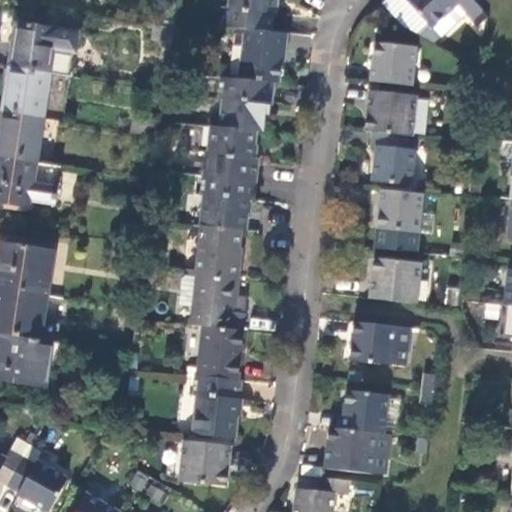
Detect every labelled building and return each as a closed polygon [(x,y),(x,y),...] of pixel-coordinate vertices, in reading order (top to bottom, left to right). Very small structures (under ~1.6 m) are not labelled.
[(273,0),(233,0),(232,8),(225,6),(222,26),(248,29),(269,31),(273,0)] [(474,21),(483,12),(472,0),(406,0),(406,1),(430,28),(432,28),(458,4),(460,6),(467,13),(474,21)] [(458,4),(432,28),(440,37),(467,13),(460,6),(458,4)] [(18,23),(11,68),(52,73),(73,76),(79,32),(47,27),(18,23)] [(288,33),(269,31),(248,29),(245,45),(239,45),(235,78),(273,82),(278,82),(283,50),(286,51),(288,33)] [(370,81),(411,85),(415,46),(374,43),(370,81)] [(52,73),(11,68),(4,112),(46,118),(52,73)] [(224,127),(228,128),(257,131),(265,132),(268,112),(260,111),(261,105),(270,106),(273,82),(235,78),(222,76),(220,100),(226,101),(223,127),(224,127)] [(404,135),(411,136),(415,95),(369,90),(365,131),(372,132),(404,135)] [(46,118),(4,112),(0,138),(0,156),(38,162),(46,118)] [(160,134),(162,121),(132,116),(130,130),(160,134)] [(257,131),(228,128),(224,127),(223,127),(213,126),(210,158),(214,158),(212,176),(251,180),(255,181),(258,161),(253,160),(257,131)] [(402,149),(404,135),(372,132),(371,145),(376,145),(372,181),(410,185),(413,150),(402,149)] [(38,162),(0,156),(0,202),(27,207),(26,208),(32,205),(34,201),(57,205),(63,165),(38,162)] [(251,180),(212,176),(210,196),(215,196),(212,226),(242,229),(244,229),(248,200),(251,180)] [(420,212),(422,194),(381,189),(377,228),(418,233),(420,212)] [(434,214),(420,212),(418,233),(432,234),(434,214)] [(120,224),(118,239),(139,242),(140,228),(120,224)] [(242,229),(212,226),(207,225),(202,268),(201,275),(239,279),(242,263),(240,261),(238,261),(242,229)] [(1,243),(0,248),(0,287),(48,295),(54,250),(1,243)] [(369,299),(416,304),(420,263),(373,258),(369,299)] [(201,275),(202,268),(189,267),(188,273),(190,274),(199,275),(201,275)] [(150,270),(140,268),(138,286),(148,287),(150,270)] [(199,275),(190,274),(185,279),(182,306),(195,307),(199,275)] [(238,294),(239,279),(201,275),(199,275),(195,307),(194,325),(206,326),(243,330),(246,312),(236,311),(238,294)] [(48,295),(0,287),(0,332),(42,339),(48,295)] [(247,294),(238,294),(236,311),(246,312),(247,294)] [(511,305),(505,305),(501,340),(511,340),(511,305)] [(406,365),(411,328),(353,321),(349,360),(390,365),(406,365)] [(238,380),(243,330),(206,326),(200,368),(200,375),(238,380)] [(42,339),(0,332),(0,377),(45,384),(52,340),(42,339)] [(140,353),(130,352),(128,368),(137,369),(140,353)] [(200,375),(200,368),(190,367),(190,374),(196,375),(200,375)] [(420,388),(433,389),(435,373),(423,372),(420,388)] [(241,380),(238,380),(200,375),(196,375),(194,395),(198,396),(195,431),(234,437),(238,405),(239,398),(241,380)] [(419,402),(432,403),(433,389),(420,388),(419,402)] [(342,428),(383,433),(387,397),(387,393),(347,390),(342,428)] [(393,434),(397,434),(401,399),(387,397),(383,433),(393,434)] [(342,428),(329,427),(325,467),(388,475),(393,434),(383,433),(342,428)] [(179,480),(226,485),(230,444),(184,439),(179,480)] [(17,440),(12,450),(23,457),(29,446),(17,440)] [(40,453),(29,446),(23,457),(34,463),(36,460),(40,453)] [(0,480),(8,485),(23,457),(12,450),(7,458),(0,453),(0,480)] [(34,463),(23,457),(8,485),(19,491),(18,493),(25,497),(47,509),(49,511),(68,478),(36,460),(34,463)] [(293,511),(331,511),(334,492),(348,493),(349,480),(318,476),(316,490),(297,487),(293,511)] [(74,511),(121,511),(85,492),(74,511)] [(45,511),(47,509),(25,497),(23,503),(34,509),(35,511),(45,511)]
